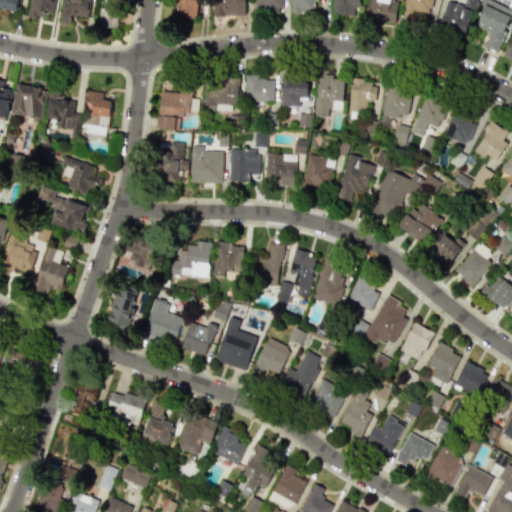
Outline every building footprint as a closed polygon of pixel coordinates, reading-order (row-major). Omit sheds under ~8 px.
[(0,0),(16,0),(14,11),(0,7),(0,0)] [(53,0),(51,15),(45,14),(45,17),(37,16),(36,18),(26,16),(28,0),(53,0)] [(62,0),(60,22),(70,23),(71,13),(86,15),(87,0),(62,0)] [(104,0),(118,0),(116,27),(98,25),(99,7),(104,7),(104,0)] [(198,0),(197,18),(188,17),(188,16),(177,15),(178,9),(177,9),(178,0),(198,0)] [(245,0),(245,14),(213,14),(213,2),(214,2),(214,0),(245,0)] [(254,0),(281,0),(281,6),(277,6),(277,12),(264,12),(264,7),(254,7),(254,0)] [(314,0),(314,8),(308,8),(308,11),(290,11),(290,8),(290,0),(314,0)] [(358,0),(358,6),(353,6),(353,14),(333,13),(333,0),(358,0)] [(397,0),(394,22),(365,18),(367,0),(397,0)] [(403,0),(432,0),(431,6),(429,6),(428,11),(414,8),(411,24),(399,22),(403,0)] [(463,36),(438,27),(444,7),(445,0),(448,0),(456,3),(456,2),(463,4),(464,0),(475,0),(473,8),(473,7),(463,36)] [(511,11),(503,29),(506,31),(496,50),(483,44),(490,31),(474,24),(484,4),(480,2),(481,0),(493,0),(511,9),(511,11)] [(511,62),(509,61),(511,59),(503,54),(511,36),(511,62)] [(273,102),(273,77),(244,77),(244,101),(273,102)] [(315,116),(328,116),(328,109),(342,110),(343,78),(316,77),(315,116)] [(204,78),(203,109),(237,110),(238,79),(204,78)] [(364,110),(364,100),(375,101),(376,80),(349,79),(349,110),(364,110)] [(10,100),(7,113),(0,111),(0,80),(3,81),(1,87),(8,89),(6,99),(10,100)] [(280,83),(281,106),(299,106),(299,100),(308,100),(307,82),(280,83)] [(25,116),(26,114),(37,116),(42,88),(17,83),(11,114),(25,116)] [(412,89),(384,87),(383,115),(411,117),(412,89)] [(71,118),(69,129),(57,127),(58,119),(45,117),(48,98),(53,99),(54,89),(63,91),(62,99),(73,101),(71,113),(79,114),(75,143),(69,143),(72,119),(71,118)] [(105,126),(110,100),(101,99),(102,92),(86,89),(81,123),(105,126)] [(179,130),(180,113),(189,113),(190,93),(159,91),(157,129),(179,130)] [(422,136),(426,125),(438,128),(445,104),(422,97),(411,133),(422,136)] [(444,137),(468,143),(474,120),(450,114),(444,137)] [(502,140),(507,131),(491,121),(474,148),(494,161),(506,143),(502,140)] [(408,127),(396,124),(392,142),(403,146),(408,127)] [(14,134),(12,143),(3,141),(6,132),(14,134)] [(266,135),(254,134),(253,146),(265,146),(266,135)] [(293,152),(305,154),(307,140),(295,138),(293,152)] [(41,142),(53,145),(49,157),(38,153),(41,142)] [(182,143),(170,142),(169,151),(159,151),(158,180),(176,180),(177,168),(187,169),(187,160),(182,160),(182,143)] [(222,151),(202,150),(202,145),(190,145),(189,182),(221,183),(222,151)] [(511,146),(511,148),(511,149),(511,154),(499,168),(509,176),(511,172),(511,146)] [(258,174),(258,150),(229,149),(229,181),(248,181),(248,174),(258,174)] [(465,156),(454,150),(449,162),(460,167),(465,156)] [(295,154),(266,153),(265,185),(294,186),(295,154)] [(351,201),(353,195),(363,198),(372,164),(356,160),(357,156),(347,154),(335,197),(351,201)] [(62,155),(93,166),(89,176),(96,179),(92,189),(85,186),(83,194),(63,187),(67,177),(61,174),(65,165),(59,163),(62,155)] [(332,157),(305,155),(302,188),(329,191),(332,157)] [(386,167),(368,212),(389,220),(394,208),(403,211),(416,180),(386,167)] [(38,185),(56,191),(54,196),(64,200),(65,198),(86,206),(81,221),(87,223),(83,234),(46,222),(52,203),(34,198),(38,185)] [(423,244),(441,219),(417,201),(398,226),(423,244)] [(0,216),(10,220),(4,237),(0,235),(0,216)] [(38,226),(49,230),(46,242),(34,239),(38,226)] [(30,250),(36,252),(28,274),(13,268),(12,271),(8,270),(6,274),(0,272),(0,255),(9,232),(26,238),(25,243),(32,245),(30,250)] [(446,265),(465,244),(456,236),(453,240),(443,232),(428,249),(446,265)] [(65,236),(76,239),(73,249),(62,246),(65,236)] [(147,272),(154,248),(129,240),(122,264),(147,272)] [(207,277),(210,242),(196,240),(196,245),(187,244),(186,251),(178,250),(177,259),(167,258),(166,273),(207,277)] [(490,262),(485,259),(491,251),(477,241),(454,273),(473,286),(490,262)] [(241,275),(242,243),(214,243),(213,275),(241,275)] [(255,252),(254,284),(279,285),(281,245),(266,244),(266,253),(255,252)] [(59,262),(63,251),(47,245),(31,289),(41,293),(44,287),(47,288),(49,284),(54,285),(53,287),(60,289),(68,265),(59,262)] [(317,254),(294,249),(288,273),(293,274),(290,290),(308,294),(317,254)] [(337,305),(347,273),(336,269),(338,262),(324,258),(311,297),(337,305)] [(490,286),(484,283),(479,294),(506,307),(511,294),(511,284),(495,277),(490,286)] [(379,289),(356,279),(347,300),(370,310),(379,289)] [(277,301),(287,302),(289,282),(279,281),(277,301)] [(127,327),(133,307),(131,306),(135,292),(116,287),(106,321),(127,327)] [(365,335),(391,347),(405,318),(401,316),(405,306),(384,296),(365,335)] [(165,312),(168,302),(153,298),(143,332),(174,342),(182,317),(165,312)] [(213,318),(226,319),(228,303),(215,301),(213,318)] [(214,361),(245,370),(256,336),(237,330),(240,320),(228,316),(214,361)] [(215,325),(207,322),(205,326),(189,321),(180,347),(205,356),(215,325)] [(420,360),(432,330),(411,322),(399,351),(420,360)] [(266,337),(250,371),(260,376),(264,368),(278,375),(290,349),(266,337)] [(430,376),(445,384),(461,354),(438,342),(426,364),(434,368),(430,376)] [(6,375),(29,382),(36,358),(13,351),(6,375)] [(280,388),(306,397),(320,357),(303,351),(296,371),(287,367),(280,388)] [(382,369),(387,358),(376,353),(371,364),(382,369)] [(454,386),(477,395),(486,370),(463,361),(454,386)] [(332,417),(346,393),(322,378),(308,402),(332,417)] [(511,392),(511,386),(493,378),(482,403),(503,413),(511,392)] [(87,417),(99,391),(82,383),(70,409),(87,417)] [(360,437),(371,414),(365,411),(368,403),(362,401),(366,394),(355,389),(339,422),(351,427),(349,432),(360,437)] [(123,396),(111,391),(106,405),(112,407),(109,415),(136,425),(145,399),(124,391),(123,396)] [(174,422),(160,418),(165,403),(153,399),(142,436),(168,443),(174,422)] [(404,411),(413,416),(419,405),(410,400),(404,411)] [(176,448),(196,454),(201,439),(210,443),(216,425),(187,415),(176,448)] [(373,425),(364,443),(389,455),(404,424),(386,415),(380,428),(373,425)] [(211,452),(238,463),(247,442),(236,437),(238,432),(222,425),(211,452)] [(433,444),(407,432),(394,460),(404,465),(408,455),(424,462),(433,444)] [(261,485),(276,454),(256,444),(235,489),(251,496),(257,484),(261,485)] [(0,477),(9,450),(0,447),(0,477)] [(437,448),(425,474),(450,486),(462,460),(437,448)] [(145,487),(150,471),(125,463),(120,479),(145,487)] [(293,504),(305,481),(291,474),(294,468),(285,463),(267,499),(282,506),(285,500),(293,504)] [(491,511),(511,511),(511,466),(505,463),(497,479),(500,480),(486,510),(491,511)] [(97,485),(109,490),(117,468),(104,464),(97,485)] [(35,507),(46,511),(57,511),(67,490),(64,489),(73,468),(65,465),(60,476),(59,476),(55,486),(45,482),(35,507)] [(463,497),(468,489),(481,496),(491,477),(468,465),(454,492),(463,497)] [(225,498),(231,485),(221,480),(215,494),(225,498)] [(323,489),(311,484),(299,511),(327,511),(332,503),(319,498),(323,489)] [(93,511),(97,498),(71,492),(66,511),(93,511)] [(101,511),(128,511),(131,506),(108,496),(101,511)] [(254,511),(260,503),(253,497),(246,506),(254,511)] [(171,511),(175,503),(166,499),(161,511),(171,511)] [(364,511),(365,511),(341,499),(334,511),(364,511)]
